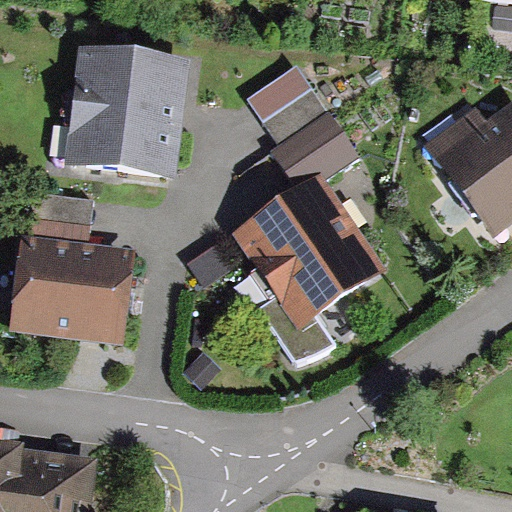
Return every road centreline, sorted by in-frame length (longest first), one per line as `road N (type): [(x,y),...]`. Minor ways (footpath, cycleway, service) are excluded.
road 1 (residential): [(249,483),(511,294)]
road 2 (residential): [(249,483),(208,444),(140,418),(0,399)]
